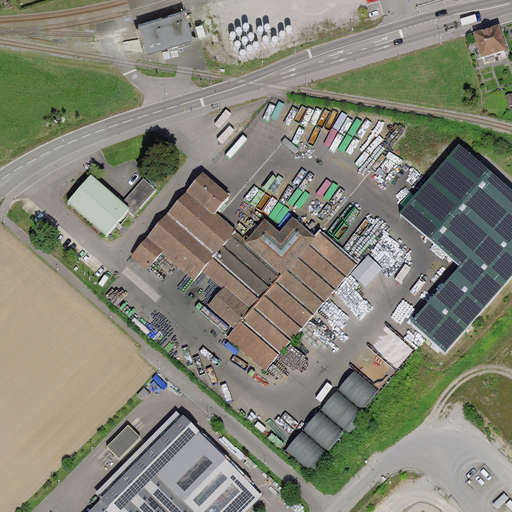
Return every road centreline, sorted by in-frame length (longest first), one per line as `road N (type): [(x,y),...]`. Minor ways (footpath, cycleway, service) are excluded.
road 1 (tertiary): [(0,181),(93,131),(511,2)]
road 2 (track): [(141,346),(0,219)]
road 3 (track): [(374,468),(432,417),(457,382),(488,366),(511,374)]
